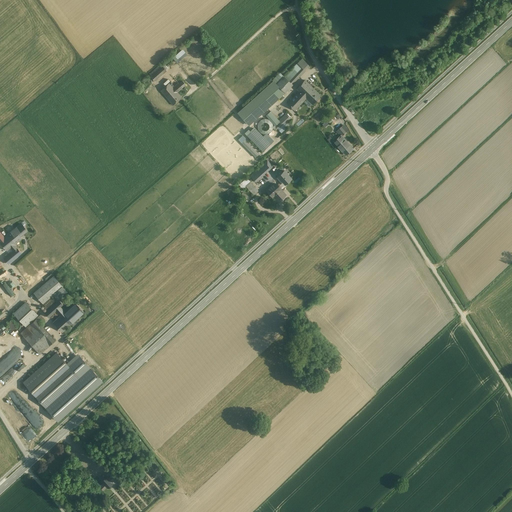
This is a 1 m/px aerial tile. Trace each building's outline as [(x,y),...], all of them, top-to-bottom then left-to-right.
[(181,51),(173,58),(178,63),(185,56),(181,51)] [(299,63),(304,70),(307,67),(308,68),(309,67),(303,59),(299,63)] [(304,70),(299,63),(292,69),(285,77),(284,77),(277,85),(285,92),(305,71),(304,70)] [(163,66),(151,76),(155,80),(167,70),(163,66)] [(177,86),(173,89),(177,93),(186,84),(183,80),(179,84),(177,86)] [(296,89),(299,92),(288,104),(295,110),(306,98),(312,104),(320,95),(305,80),(296,89)] [(273,82),(238,113),(249,125),(284,94),(273,82)] [(181,98),(177,93),(173,89),(169,84),(161,91),(173,105),(181,98)] [(266,116),(274,125),(279,121),(270,112),(266,116)] [(279,121),(274,125),(278,129),(290,118),(286,114),(279,121)] [(263,119),(261,120),(259,122),(258,125),(258,128),(259,130),(261,133),(264,134),(267,133),(270,132),(272,129),(272,127),(272,124),(271,122),(269,120),(266,119),(263,119)] [(255,128),(247,135),(262,151),(270,143),(255,128)] [(341,135),(334,141),(338,145),(345,139),(341,135)] [(345,139),(338,145),(346,155),(353,149),(345,139)] [(267,160),(256,170),(261,176),(273,166),(267,160)] [(255,182),(261,176),(256,170),(250,176),(255,182)] [(274,183),(266,190),(272,197),(273,196),(278,203),(287,195),(281,189),(292,179),(284,171),(277,177),(281,182),(278,185),(277,184),(276,185),(274,183)] [(250,182),(245,186),(254,195),(258,191),(250,182)] [(20,224),(6,235),(14,245),(22,239),(20,236),(27,230),(24,226),(23,227),(20,224)] [(11,247),(14,245),(6,235),(4,237),(0,231),(0,242),(7,251),(11,248),(11,247)] [(11,247),(11,248),(14,251),(4,259),(8,264),(21,253),(17,248),(14,245),(11,247)] [(34,293),(43,303),(53,294),(62,286),(54,277),(34,293)] [(43,303),(46,306),(56,297),(53,294),(43,303)] [(62,332),(71,324),(63,315),(65,313),(60,307),(63,304),(56,297),(46,306),(44,307),(47,311),(45,313),(49,317),(56,311),(60,316),(53,322),(62,332)] [(26,302),(14,313),(25,325),(37,315),(26,302)] [(75,304),(65,313),(63,315),(71,324),(83,313),(75,304)] [(41,315),(20,333),(40,354),(55,340),(39,323),(42,320),(44,322),(46,320),(41,315)] [(8,325),(9,327),(10,329),(12,330),(14,330),(16,330),(18,329),(20,327),(20,325),(20,322),(19,320),(16,319),(14,318),(12,319),(10,320),(9,322),(8,325)] [(0,358),(19,342),(3,324),(0,326),(0,358)] [(23,383),(45,407),(78,377),(56,353),(23,383)] [(7,356),(0,362),(0,377),(14,363),(7,356)] [(6,386),(29,365),(24,360),(1,380),(6,386)] [(108,479),(106,477),(102,481),(103,483),(99,487),(103,490),(107,487),(108,488),(112,483),(111,482),(115,479),(112,475),(108,479)]
